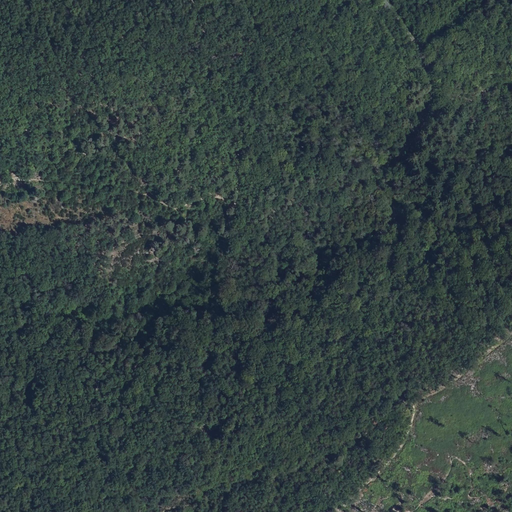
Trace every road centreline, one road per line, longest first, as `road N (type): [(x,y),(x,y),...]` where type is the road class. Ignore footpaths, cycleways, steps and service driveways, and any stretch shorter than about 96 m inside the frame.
road 1 (track): [(511,321),(434,316),(290,325),(217,286),(256,65),(249,28),(231,0)]
road 2 (tertiary): [(511,227),(417,228),(391,208),(390,174),(421,120),(428,87),(414,43),(384,0)]
